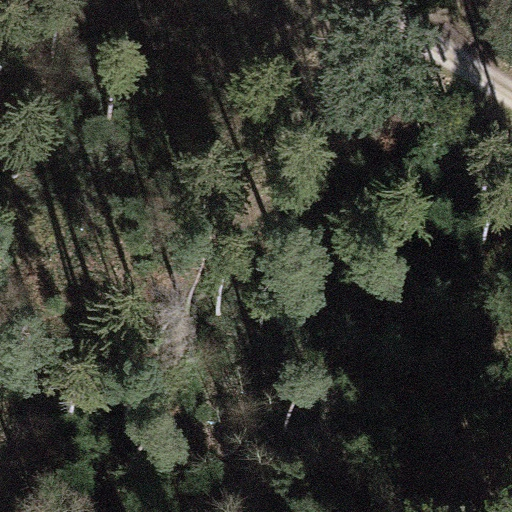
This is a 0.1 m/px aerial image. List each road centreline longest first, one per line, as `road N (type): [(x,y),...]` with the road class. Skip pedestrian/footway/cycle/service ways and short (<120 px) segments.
road 1 (track): [(0,489),(74,377),(273,176),(380,1)]
road 2 (track): [(511,92),(377,0)]
